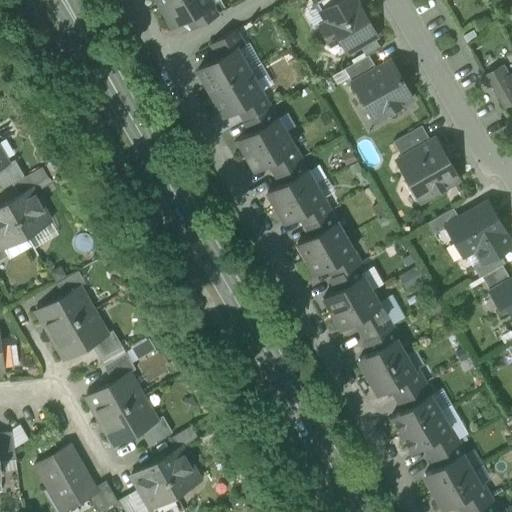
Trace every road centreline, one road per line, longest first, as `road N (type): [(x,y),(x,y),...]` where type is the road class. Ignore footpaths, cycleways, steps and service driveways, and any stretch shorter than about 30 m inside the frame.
road 1 (secondary): [(355,511),(63,0)]
road 2 (residential): [(160,59),(420,511)]
road 3 (residential): [(505,164),(484,157),(396,0)]
road 4 (residential): [(0,397),(57,389),(101,457)]
